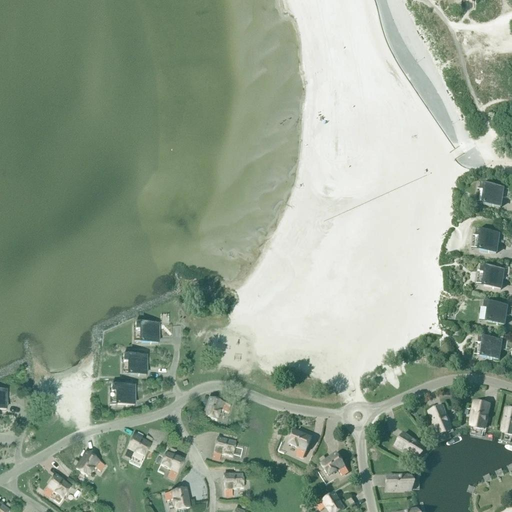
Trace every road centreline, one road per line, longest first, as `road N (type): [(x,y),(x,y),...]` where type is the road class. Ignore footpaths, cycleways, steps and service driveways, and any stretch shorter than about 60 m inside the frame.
road 1 (residential): [(184,400),(220,385),(344,418)]
road 2 (residential): [(23,466),(102,428),(173,411)]
road 3 (residential): [(369,413),(460,377),(511,388)]
